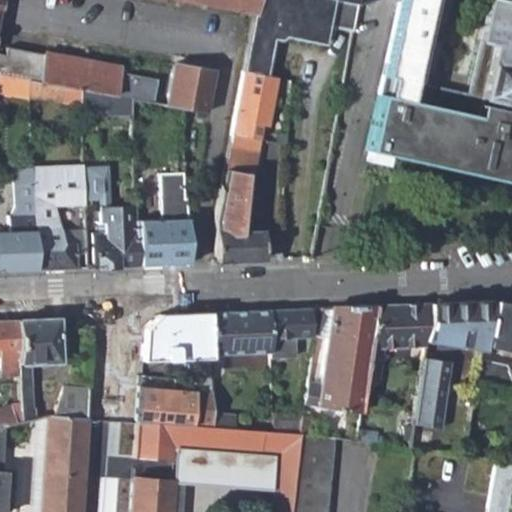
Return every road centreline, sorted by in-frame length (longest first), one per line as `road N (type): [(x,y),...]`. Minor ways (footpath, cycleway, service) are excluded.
road 1 (residential): [(115,295),(511,279)]
road 2 (residential): [(107,433),(115,295)]
